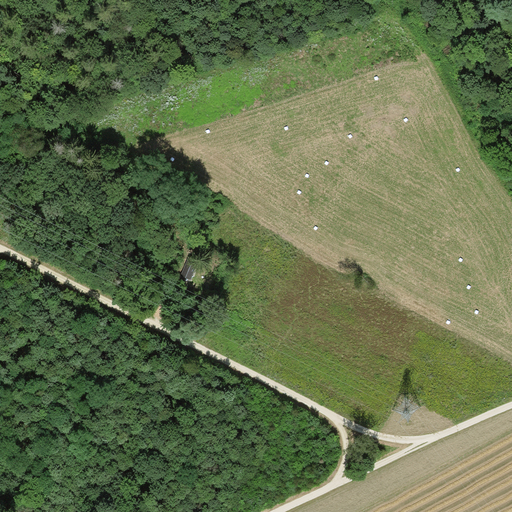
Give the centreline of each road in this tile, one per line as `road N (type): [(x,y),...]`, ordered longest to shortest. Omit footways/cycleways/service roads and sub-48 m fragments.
road 1 (track): [(0,246),(336,419),(426,441)]
road 2 (track): [(282,511),(511,405)]
